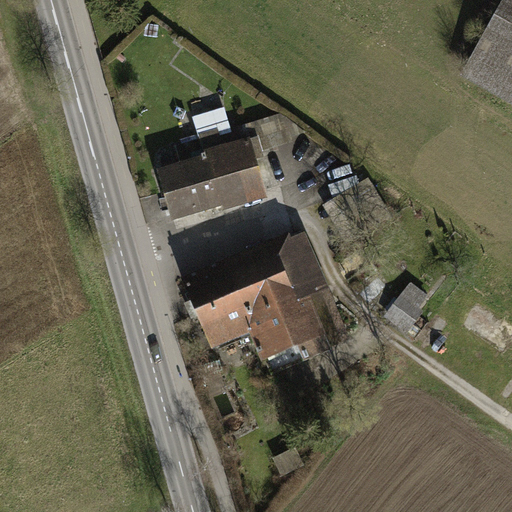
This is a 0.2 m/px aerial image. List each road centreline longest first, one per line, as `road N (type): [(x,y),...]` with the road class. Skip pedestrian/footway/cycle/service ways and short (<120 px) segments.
road 1 (primary): [(49,0),(194,511)]
road 2 (track): [(295,210),(312,224),(344,301),(511,421)]
